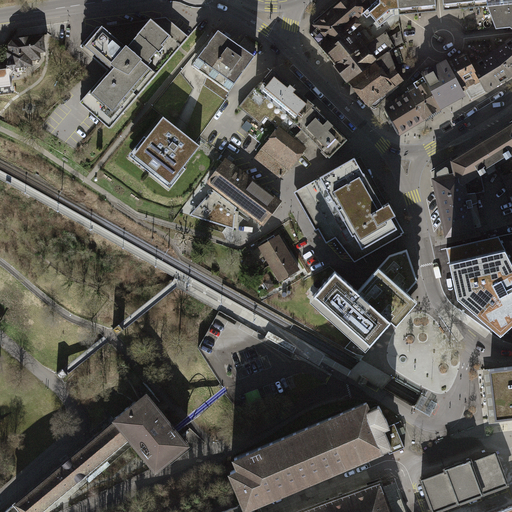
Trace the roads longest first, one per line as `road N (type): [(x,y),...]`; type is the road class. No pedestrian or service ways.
road 1 (unknown): [(276,38),(229,105),(230,134),(285,191),(334,279)]
road 2 (tertiary): [(413,196),(444,309),(482,345),(511,352)]
